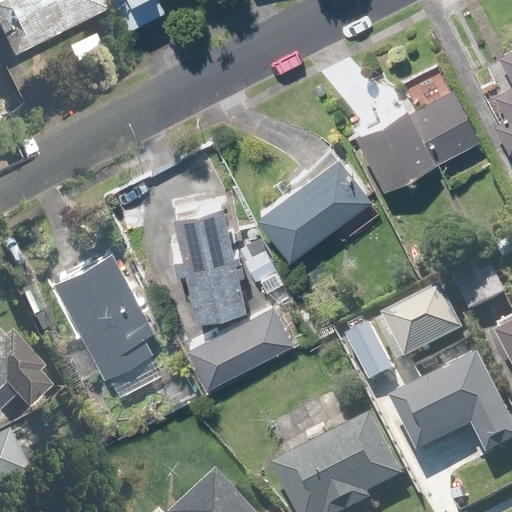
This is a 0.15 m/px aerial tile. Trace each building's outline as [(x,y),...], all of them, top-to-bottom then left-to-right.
[(0,0),(0,19),(19,57),(111,12),(104,0),(0,0)] [(120,0),(131,22),(165,6),(162,0),(120,0)] [(511,147),(511,39),(499,46),(511,71),(511,82),(498,90),(509,112),(494,120),(509,149),(511,147)] [(477,135),(454,87),(414,106),(408,101),(361,124),(387,178),(477,135)] [(373,193),(341,149),(258,209),(291,253),(373,193)] [(247,303),(225,194),(175,205),(183,245),(175,247),(180,270),(187,268),(196,313),(247,303)] [(275,255),(258,222),(240,231),(257,264),(275,255)] [(511,236),(499,243),(505,257),(511,254),(511,236)] [(165,339),(116,239),(57,268),(106,368),(165,339)] [(461,282),(476,309),(511,290),(497,263),(461,282)] [(389,313),(411,356),(468,327),(446,284),(389,313)] [(295,338),(273,296),(186,343),(209,385),(295,338)] [(376,322),(350,334),(372,380),(397,367),(376,322)] [(511,324),(500,331),(511,353),(511,324)] [(8,340),(0,331),(0,416),(18,400),(28,411),(53,387),(42,375),(48,369),(15,334),(8,340)] [(511,405),(484,351),(394,396),(422,450),(474,423),(489,452),(511,440),(511,405)] [(186,366),(184,367),(183,367),(181,367),(180,367),(178,368),(177,368),(176,369),(174,369),(173,370),(172,371),(171,372),(170,373),(169,374),(168,376),(168,377),(167,378),(167,380),(167,381),(167,383),(167,384),(167,386),(167,387),(168,389),(168,390),(169,391),(170,392),(170,394),(171,395),(173,396),(174,397),(175,397),(176,398),(178,399),(179,399),(180,399),(182,399),(183,400),(185,400),(187,400),(188,399),(190,399),(191,399),(193,398),(194,397),(195,396),(197,395),(198,394),(199,393),(200,392),(200,390),(201,389),(201,387),(202,386),(202,384),(202,383),(202,381),(201,379),(201,378),(200,376),(200,375),(199,374),(198,372),(197,371),(196,370),(194,369),(193,368),(192,368),(190,367),(189,367),(187,367),(186,366)] [(220,387),(200,402),(214,421),(234,407),(220,387)] [(380,489),(408,474),(375,412),(276,464),(300,511),(348,511),(383,494),(380,489)] [(0,491),(35,473),(12,430),(0,436),(0,491)] [(166,511),(162,507),(157,511),(255,511),(216,470),(171,511),(166,511)]
